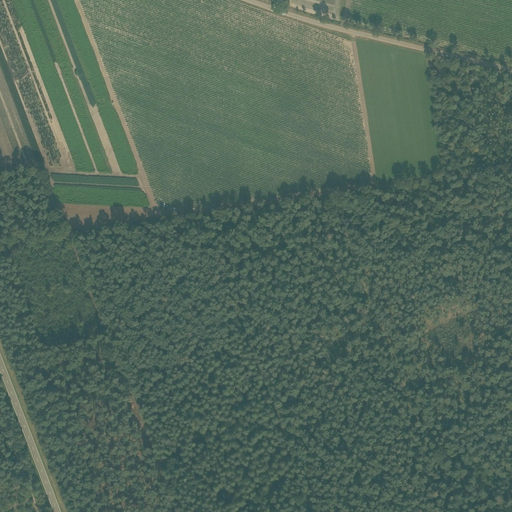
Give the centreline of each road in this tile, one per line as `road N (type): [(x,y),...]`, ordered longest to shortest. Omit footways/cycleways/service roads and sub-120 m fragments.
road 1 (unknown): [(511,445),(479,433),(442,451),(410,399),(395,339),(367,293),(327,192)]
road 2 (tertiary): [(247,0),(511,70)]
road 3 (primary): [(57,511),(0,361)]
